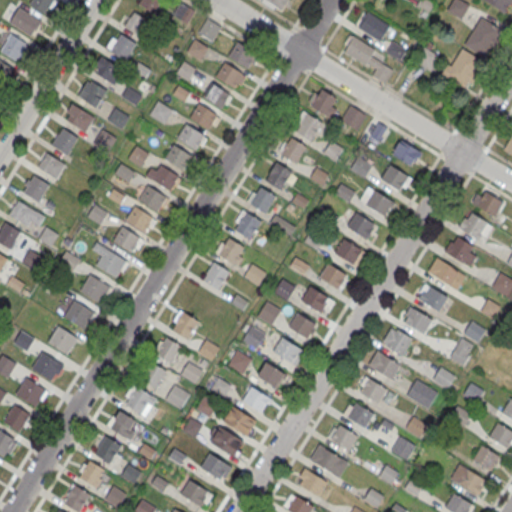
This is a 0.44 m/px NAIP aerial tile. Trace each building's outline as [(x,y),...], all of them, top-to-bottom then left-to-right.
[(55,0),(30,0),(28,4),(46,15),(55,0)] [(154,13),(161,0),(140,0),(138,5),(154,13)] [(185,27),(196,10),(180,0),(170,17),(185,27)] [(265,0),(280,10),(287,0),(265,0)] [(453,0),(447,10),(460,19),(469,7),(460,0),(453,0)] [(511,0),(504,11),(487,0),(511,0)] [(9,23),(34,36),(43,20),(18,7),(9,23)] [(141,34),(149,20),(132,10),(124,25),(141,34)] [(367,11),(390,24),(380,40),(358,26),(367,11)] [(481,16),(501,28),(496,36),(499,38),(494,47),(490,44),(483,56),(464,44),(481,16)] [(208,21),(220,29),(213,41),(201,34),(208,21)] [(0,50),(20,62),(31,45),(10,32),(0,48),(0,50)] [(120,33),(136,42),(125,60),(109,50),(120,33)] [(352,35),(375,48),(365,64),(343,50),(352,35)] [(196,41),(208,48),(200,61),(188,53),(196,41)] [(227,56),(249,67),(257,52),(235,41),(227,56)] [(406,49),(393,43),(388,53),(401,60),(406,49)] [(440,58),(424,47),(414,61),(430,72),(440,58)] [(484,65),(463,49),(443,74),(463,91),(484,65)] [(94,72),(113,84),(123,69),(103,57),(94,72)] [(13,67),(0,59),(0,85),(3,87),(13,67)] [(238,89),(246,75),(223,60),(214,75),(238,89)] [(184,61),(196,69),(188,81),(176,74),(184,61)] [(91,80),(106,89),(96,107),(80,97),(91,80)] [(232,93),(212,82),(204,97),(224,108),(232,93)] [(120,95),(136,104),(142,94),(127,85),(120,95)] [(321,89),(337,99),(326,116),(310,107),(321,89)] [(199,102),(221,116),(215,125),(212,123),(208,129),(189,117),(199,102)] [(94,116),(72,103),(62,118),(85,132),(94,116)] [(160,103),(172,110),(164,123),(152,115),(160,103)] [(358,130),(365,113),(348,105),(341,122),(358,130)] [(115,109),(127,116),(119,128),(107,121),(115,109)] [(307,113),(322,123),(311,141),(295,131),(307,113)] [(365,133),(380,140),(387,126),(372,119),(365,133)] [(185,122),(207,137),(201,146),(198,144),(194,149),(176,137),(185,122)] [(62,127),(78,136),(67,154),(51,144),(62,127)] [(102,129),(114,137),(106,149),(94,142),(102,129)] [(511,134),(511,153),(503,148),(511,134)] [(291,137),(306,147),(295,165),(280,155),(291,137)] [(412,166),(422,151),(401,138),(392,153),(412,166)] [(342,147),(330,142),(325,154),(336,159),(342,147)] [(164,158),(184,169),(193,155),(172,143),(164,158)] [(137,147),(149,154),(141,166),(129,159),(137,147)] [(47,152),(65,163),(56,178),(38,166),(47,152)] [(276,162),(292,172),(281,190),(265,180),(276,162)] [(125,163),(137,171),(129,183),(117,175),(125,163)] [(160,163),(182,177),(176,186),(173,184),(169,190),(150,178),(160,163)] [(403,192),(412,177),(389,163),(380,178),(403,192)] [(34,174),(49,183),(39,201),(23,192),(34,174)] [(355,191),(341,182),(334,192),(349,201),(355,191)] [(148,184),(170,198),(164,207),(161,205),(157,211),(138,199),(148,184)] [(359,200),(385,216),(394,202),(369,185),(359,200)] [(260,187),(276,197),(265,214),(249,205),(260,187)] [(494,215),(503,201),(485,190),(477,204),(494,215)] [(17,199),(36,210),(27,225),(8,214),(17,199)] [(135,204),(157,219),(151,228),(148,226),(144,231),(125,219),(135,204)] [(96,206),(108,213),(100,225),(88,218),(96,206)] [(480,243),(492,227),(471,211),(459,228),(480,243)] [(246,212),(261,222),(250,240),(235,230),(246,212)] [(365,236),(374,223),(356,212),(347,226),(365,236)] [(295,227),(276,213),(269,222),(289,236),(295,227)] [(0,229),(5,221),(20,230),(9,248),(0,242),(0,229)] [(122,225),(143,239),(137,248),(134,246),(131,252),(112,240),(122,225)] [(46,228),(57,235),(50,247),(38,240),(46,228)] [(311,229),(325,237),(317,250),(304,241),(311,229)] [(479,248),(452,237),(445,254),(471,266),(479,248)] [(229,238),(245,248),(233,266),(218,256),(229,238)] [(334,253),(355,267),(365,251),(343,238),(334,253)] [(106,247),(126,259),(115,277),(96,264),(106,247)] [(30,251),(42,258),(34,270),(22,263),(30,251)] [(0,269),(8,258),(0,252),(0,269)] [(68,252),(80,259),(72,272),(60,264),(68,252)] [(456,288),(465,274),(437,256),(428,270),(456,288)] [(296,257),(310,265),(304,277),(289,268),(296,257)] [(337,287),(345,273),(328,262),(319,276),(337,287)] [(214,263),(229,272),(218,290),(203,281),(214,263)] [(252,265),(266,273),(258,285),(245,277),(252,265)] [(507,295),(511,286),(511,279),(500,271),(491,286),(507,295)] [(90,273),(110,285),(99,302),(79,290),(90,273)] [(282,279),(295,288),(288,300),(274,292),(282,279)] [(439,310),(448,296),(430,285),(422,299),(439,310)] [(323,315),(332,302),(310,286),(300,299),(323,315)] [(493,317),(500,305),(488,298),(480,310),(493,317)] [(74,299),(94,311),(83,328),(63,316),(74,299)] [(266,304),(279,313),(272,325),(258,317),(266,304)] [(423,332),(431,319),(410,305),(405,314),(408,316),(405,321),(423,332)] [(198,319),(181,310),(171,330),(188,338),(198,319)] [(306,337),(315,323),(297,312),(289,326),(306,337)] [(478,340),(485,328),(471,320),(464,332),(478,340)] [(58,324),(78,337),(67,354),(47,342),(58,324)] [(251,327),(265,335),(257,347),(244,339),(251,327)] [(400,352),(409,338),(391,327),(383,341),(400,352)] [(22,332),(34,340),(27,352),(15,344),(22,332)] [(169,365),(182,345),(166,335),(153,355),(169,365)] [(463,364),(469,354),(467,353),(473,343),(461,336),(449,356),(463,364)] [(291,361),(299,347),(281,337),(273,350),(291,361)] [(206,340),(218,348),(211,360),(199,353),(206,340)] [(32,369),(54,380),(64,362),(41,350),(32,369)] [(392,378),(401,364),(378,350),(369,364),(392,378)] [(237,354),(251,362),(243,374),(229,366),(237,354)] [(0,363),(4,357),(16,364),(9,376),(0,370),(0,363)] [(155,388),(166,370),(153,362),(142,379),(155,388)] [(276,386),(284,373),(267,362),(258,375),(276,386)] [(189,363),(202,371),(195,383),(181,375),(189,363)] [(447,387),(454,375),(440,366),(433,378),(447,387)] [(48,389),(26,376),(15,394),(37,407),(48,389)] [(218,377),(232,386),(224,398),(211,390),(218,377)] [(378,402),(386,388),(369,377),(360,391),(378,402)] [(428,407),(437,391),(416,378),(407,394),(428,407)] [(477,401),(484,389),(470,381),(462,393),(477,401)] [(175,384),(190,394),(181,410),(165,400),(175,384)] [(260,410),(269,396),(251,385),(242,399),(260,410)] [(137,386),(152,396),(141,414),(125,404),(137,386)] [(205,397),(217,405),(209,417),(197,409),(205,397)] [(511,417),(511,399),(510,398),(502,412),(511,417)] [(365,426),(373,413),(356,402),(347,415),(365,426)] [(15,404),(30,413),(20,431),(4,421),(15,404)] [(247,435),(257,419),(231,404),(222,421),(247,435)] [(120,411),(136,421),(125,439),(109,429),(120,411)] [(420,436),(427,424),(413,415),(405,427),(420,436)] [(190,418),(202,425),(195,438),(183,430),(190,418)] [(507,446),(511,437),(511,431),(497,422),(489,435),(507,446)] [(207,440),(235,456),(245,440),(218,423),(207,440)] [(348,449),(357,435),(339,424),(331,438),(348,449)] [(0,430),(14,438),(3,456),(0,454),(0,430)] [(406,459),(415,445),(399,435),(391,449),(406,459)] [(105,437),(121,447),(110,465),(94,455),(105,437)] [(339,475),(348,461),(319,443),(310,457),(339,475)] [(490,469),(499,455),(481,444),(473,458),(490,469)] [(219,477),(227,463),(210,452),(201,466),(219,477)] [(90,461),(105,471),(94,489),(79,479),(90,461)] [(391,483),(399,471),(384,462),(377,475),(391,483)] [(120,475),(133,484),(141,472),(128,463),(120,475)] [(477,494),(486,480),(459,463),(451,477),(477,494)] [(318,495),(327,481),(309,470),(300,484),(318,495)] [(200,504),(208,491),(190,480),(182,493),(200,504)] [(126,494),(112,485),(104,499),(117,508),(126,494)] [(74,486),(90,495),(78,511),(76,511),(63,504),(74,486)] [(377,507),(384,495),(370,486),(362,499),(377,507)] [(455,511),(464,511),(471,503),(453,492),(445,505),(455,511)] [(293,511),(309,511),(313,505),(295,494),(287,508),(293,511)] [(151,511),(155,506),(141,499),(134,511),(135,511),(151,511)]
